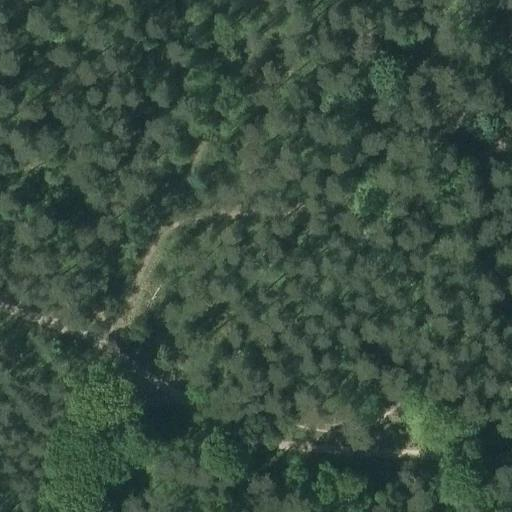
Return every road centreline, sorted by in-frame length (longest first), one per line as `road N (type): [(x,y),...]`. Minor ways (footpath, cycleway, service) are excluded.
road 1 (track): [(511,97),(485,130),(430,157),(314,186),(264,186),(209,218),(164,228)]
road 2 (track): [(218,419),(294,448),(511,449)]
road 3 (track): [(164,228),(221,71),(221,0)]
road 4 (track): [(147,377),(110,511)]
road 5 (track): [(164,228),(106,345)]
